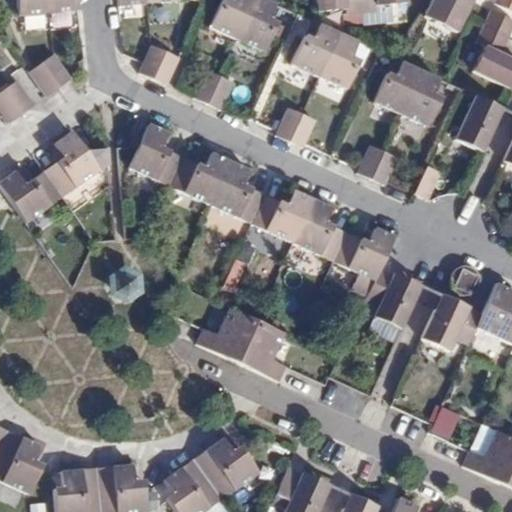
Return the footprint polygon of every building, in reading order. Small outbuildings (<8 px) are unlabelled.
[(47,13),(46,0),(16,0),(18,16),(47,13)] [(46,0),(47,13),(77,11),(76,0),(46,0)] [(253,0),(229,0),(229,1),(225,0),(222,0),(209,27),(236,40),(253,0)] [(264,0),(253,0),(236,40),(263,53),(276,23),(270,20),(275,5),(264,0)] [(363,14),(361,0),(316,0),(318,11),(344,9),(346,15),(363,14)] [(361,0),(363,14),(364,24),(364,26),(394,23),(392,5),(403,4),(402,0),(361,0)] [(432,0),(424,19),(457,35),(473,0),(432,0)] [(511,0),(496,0),(495,4),(511,11),(511,0)] [(511,21),(490,11),(484,26),(509,38),(511,31),(511,21)] [(289,65),(318,78),(338,34),(318,25),(312,38),(304,35),(289,65)] [(473,73),(511,91),(511,87),(511,59),(502,55),(509,38),(484,26),(476,43),(485,48),(473,73)] [(352,57),(358,43),(341,36),(338,34),(318,78),(344,90),(357,61),(352,57)] [(138,74),(152,80),(163,52),(151,47),(143,64),(138,74)] [(165,86),(177,58),(163,52),(152,80),(165,86)] [(70,79),(53,55),(52,56),(41,64),(58,88),(70,79)] [(371,103),(399,115),(419,72),(403,64),(399,62),(393,77),(385,73),(371,103)] [(41,64),(27,73),(44,97),(58,88),(41,64)] [(206,105),(218,78),(205,72),(195,94),(193,98),(206,105)] [(433,95),(439,81),(419,72),(399,115),(426,128),(440,99),(433,95)] [(231,85),(218,78),(206,105),(219,111),(222,106),(231,85)] [(16,82),(4,90),(21,114),(32,105),(16,82)] [(0,92),(0,110),(8,122),(21,114),(4,90),(0,92)] [(482,153),(495,125),(489,122),(495,106),(473,96),(453,139),(482,153)] [(495,125),(502,109),(495,106),(489,122),(495,125)] [(275,136),(289,142),(301,116),(287,109),(277,132),(275,136)] [(302,149),(304,144),(313,122),(301,116),(289,142),(302,149)] [(168,188),(182,158),(161,148),(167,134),(148,125),(137,148),(127,169),(168,188)] [(62,198),(107,165),(106,150),(83,151),(70,132),(52,144),(62,158),(43,171),(62,198)] [(511,166),(511,140),(502,162),(511,166)] [(371,179),(383,153),(369,147),(358,169),(356,173),(371,179)] [(384,186),(386,181),(396,159),(383,153),(371,179),(384,186)] [(209,207),(229,163),(211,154),(204,168),(182,158),(168,188),(209,207)] [(249,226),(263,195),(242,185),(248,171),(229,163),(209,207),(249,226)] [(412,194),(426,201),(439,174),(425,167),(412,194)] [(0,186),(26,223),(62,198),(43,171),(24,185),(15,172),(0,182),(0,186)] [(290,245),(311,200),(292,191),(285,206),(263,195),(249,226),(290,245)] [(331,264),(345,233),(324,223),(330,209),(311,200),(290,245),(331,264)] [(511,239),(511,209),(501,234),(511,239)] [(372,283),(379,268),(393,238),(374,229),(367,243),(345,233),(331,264),(372,283)] [(406,299),(413,284),(379,268),(372,283),(365,299),(378,305),(372,317),(400,331),(414,302),(406,299)] [(475,277),(461,271),(454,286),(468,292),(475,277)] [(136,281),(118,273),(104,283),(106,302),(123,310),(138,300),(136,281)] [(511,345),(511,309),(510,303),(511,298),(511,292),(496,285),(482,315),(476,329),(511,345)] [(476,329),(482,315),(447,299),(440,314),(434,312),(421,340),(449,353),(455,340),(468,346),(476,329)] [(236,363),(256,321),(227,308),(214,335),(203,330),(196,345),(236,363)] [(271,361),(283,334),(256,321),(236,363),(276,382),(283,367),(271,361)] [(481,424),(469,451),(481,457),(493,430),(481,424)] [(503,485),(511,464),(511,438),(493,430),(481,457),(469,451),(462,467),(503,485)] [(7,431),(0,446),(0,481),(27,494),(41,464),(32,460),(39,445),(7,431)] [(192,459),(221,501),(258,475),(238,446),(231,451),(222,438),(192,459)] [(173,511),(204,511),(221,501),(192,459),(162,480),(171,494),(164,499),(173,511)] [(511,464),(503,485),(511,489),(511,464)] [(99,511),(144,511),(142,479),(133,480),(132,465),(96,468),(99,511)] [(282,511),(316,511),(319,508),(315,506),(317,500),(313,498),(321,482),(290,467),(276,495),(288,501),(282,511)] [(99,511),(96,468),(60,472),(62,487),(53,488),(54,511),(99,511)] [(315,506),(319,508),(329,485),(321,482),(313,498),(317,500),(315,506)] [(387,511),(350,495),(342,511),(387,511)] [(414,511),(416,508),(397,498),(391,511),(414,511)]
